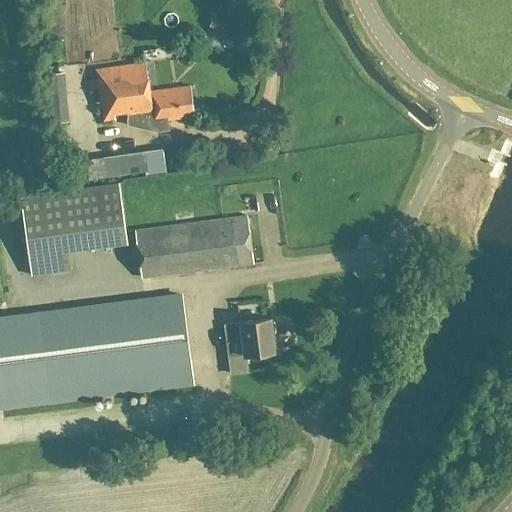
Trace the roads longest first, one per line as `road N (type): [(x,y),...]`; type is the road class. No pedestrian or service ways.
road 1 (unclassified): [(294,511),(316,465),(339,366),(464,107)]
road 2 (tertiary): [(464,107),(395,57),(360,0)]
